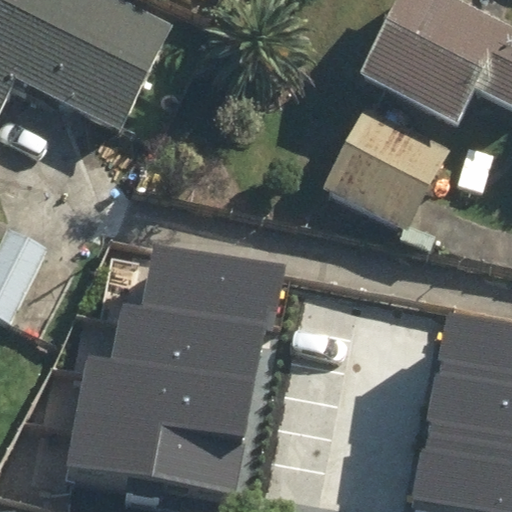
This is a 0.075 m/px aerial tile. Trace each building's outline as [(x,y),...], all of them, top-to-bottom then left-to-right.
[(0,0),(0,111),(6,100),(108,151),(160,47),(64,0),(0,0)] [(511,50),(408,0),(389,0),(359,63),(340,101),(439,150),(458,112),(511,138),(511,50)] [(439,166),(350,121),(307,205),(396,251),(439,166)] [(0,335),(7,339),(42,261),(0,242),(0,335)] [(89,349),(70,470),(245,498),(281,274),(150,253),(141,310),(112,306),(104,351),(89,349)] [(511,511),(511,327),(448,317),(417,510),(431,511),(511,511)]
